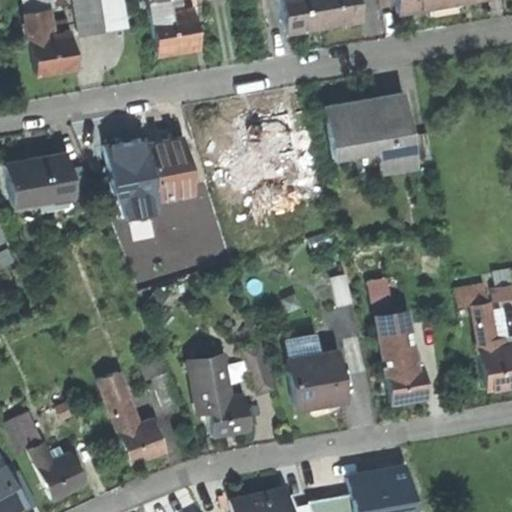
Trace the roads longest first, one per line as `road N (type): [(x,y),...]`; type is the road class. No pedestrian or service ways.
road 1 (residential): [(511,20),(0,110)]
road 2 (residential): [(86,511),(169,478),(511,411)]
